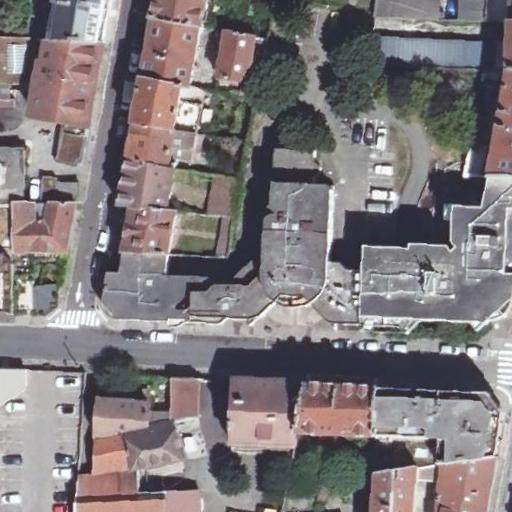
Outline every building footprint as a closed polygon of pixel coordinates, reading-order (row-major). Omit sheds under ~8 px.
[(29,36),(105,41),(112,0),(56,0),(53,17),(30,13),(29,36)] [(158,0),(156,16),(202,25),(205,25),(208,0),(158,0)] [(379,0),(376,15),(440,18),(440,12),(440,0),(379,0)] [(490,20),(491,0),(461,0),(461,19),(490,20)] [(510,0),(491,0),(490,20),(511,21),(511,3),(510,3),(510,0)] [(184,83),(189,84),(191,84),(202,25),(156,16),(145,76),(184,83)] [(0,17),(0,34),(21,36),(23,20),(0,17)] [(219,75),(248,81),(251,64),(253,58),(257,35),(227,29),(219,75)] [(64,120),(90,124),(105,41),(29,36),(21,36),(0,34),(0,80),(1,81),(10,81),(37,82),(41,87),(37,114),(64,120)] [(496,68),(496,53),(497,44),(372,38),(368,62),(496,68)] [(511,68),(511,61),(511,53),(496,53),(496,68),(511,68)] [(511,71),(492,174),(511,176),(511,71)] [(176,127),(181,99),(183,90),(184,83),(145,76),(137,120),(176,127)] [(16,98),(0,97),(0,105),(16,105),(16,98)] [(181,99),(176,127),(192,130),(198,102),(181,99)] [(84,162),(90,124),(64,120),(56,160),(79,165),(80,161),(84,162)] [(169,166),(170,160),(173,143),(176,127),(137,120),(129,159),(169,166)] [(176,127),(173,143),(194,147),(193,149),(200,150),(201,145),(202,146),(204,132),(192,130),(176,127)] [(467,174),(486,173),(488,163),(484,162),(488,146),(473,143),(467,174)] [(0,202),(17,203),(26,203),(26,145),(0,144),(0,202)] [(364,323),(364,317),(367,270),(351,269),(344,262),(332,261),(335,185),(317,184),(317,176),(320,175),(323,172),(323,168),(323,165),(321,163),(317,162),(318,150),(285,149),(284,167),(277,167),(275,198),(282,198),(282,213),(276,214),(272,217),(270,221),(267,258),(260,257),(254,262),(237,278),(169,274),(169,256),(125,253),(121,274),(110,272),(107,287),(105,300),(109,301),(109,304),(111,308),(115,311),(120,313),(120,319),(129,320),(176,322),(209,323),(212,320),(215,318),(253,320),(253,325),(261,317),(272,308),(279,301),(307,302),(313,303),(327,318),(337,329),(339,318),(344,318),(347,318),(347,323),(364,323)] [(150,207),(171,209),(176,167),(169,166),(129,159),(121,206),(133,208),(150,210),(150,207)] [(226,176),(240,179),(243,164),(229,162),(226,176)] [(210,213),(233,215),(240,179),(226,176),(215,174),(210,213)] [(511,176),(492,174),(486,204),(456,203),(454,239),(462,247),(458,251),(452,245),(414,244),(414,248),(369,246),(367,270),(364,317),(415,319),(489,323),(511,302),(511,176)] [(50,202),(76,202),(80,183),(56,182),(56,176),(42,176),(42,203),(50,202)] [(16,248),(17,203),(0,202),(0,312),(15,314),(16,274),(16,248)] [(16,251),(68,251),(76,202),(50,202),(50,213),(37,213),(37,203),(26,203),(17,203),(16,248),(16,251)] [(125,253),(169,256),(178,210),(171,209),(150,207),(150,210),(133,208),(125,253)] [(15,314),(45,315),(58,307),(61,285),(35,284),(35,275),(16,274),(15,314)] [(364,317),(364,323),(365,330),(414,333),(415,319),(364,317)] [(0,399),(14,393),(26,387),(27,381),(27,370),(0,368),(0,399)] [(0,511),(76,511),(78,479),(84,373),(48,371),(27,370),(27,381),(26,387),(14,393),(0,399),(0,511)] [(172,410),(171,422),(174,421),(198,417),(198,378),(173,377),(172,410)] [(198,378),(198,417),(216,414),(218,379),(198,378)] [(297,445),(301,431),(300,431),(307,384),(272,382),(268,382),(266,381),(259,380),(258,381),(234,380),(232,441),(297,445)] [(301,431),(376,433),(378,433),(381,387),(339,385),(307,384),(300,431),(301,431)] [(438,464),(499,456),(505,418),(485,392),(455,391),(381,387),(378,433),(376,433),(376,434),(429,437),(431,436),(440,436),(438,464)] [(126,429),(149,425),(151,409),(151,404),(101,400),(99,434),(126,429)] [(172,410),(151,409),(149,425),(171,422),(172,410)] [(126,429),(135,468),(139,467),(182,458),(174,421),(171,422),(149,425),(126,429)] [(96,475),(78,479),(76,511),(164,511),(164,491),(140,492),(139,467),(135,468),(126,429),(99,434),(96,475)] [(377,471),(419,466),(438,464),(440,436),(431,436),(429,437),(376,434),(374,471),(377,471)] [(488,511),(499,456),(438,464),(419,466),(418,477),(440,479),(436,511),(488,511)] [(413,511),(418,477),(419,466),(377,471),(374,511),(413,511)] [(292,468),(290,481),(302,480),(300,468),(292,468)] [(164,511),(200,511),(199,489),(164,491),(164,511)]
